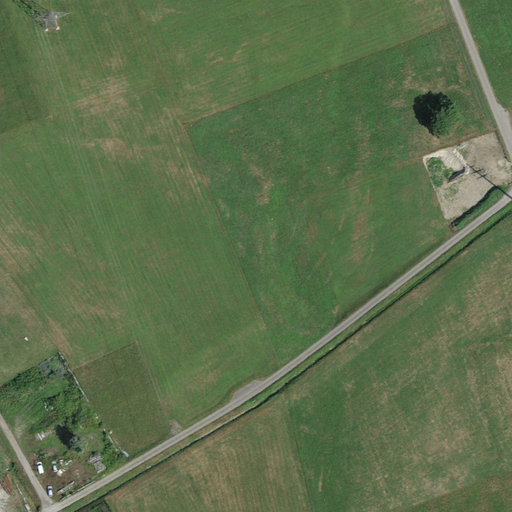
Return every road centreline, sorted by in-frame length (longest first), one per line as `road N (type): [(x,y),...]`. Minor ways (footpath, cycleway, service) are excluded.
road 1 (unclassified): [(52,510),(251,393),(511,196)]
road 2 (unclassified): [(454,0),(511,148)]
